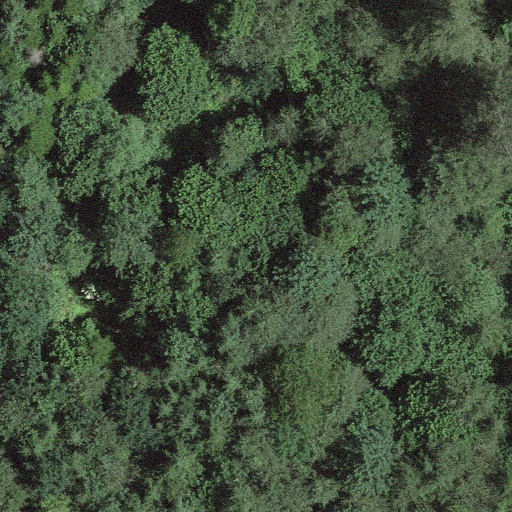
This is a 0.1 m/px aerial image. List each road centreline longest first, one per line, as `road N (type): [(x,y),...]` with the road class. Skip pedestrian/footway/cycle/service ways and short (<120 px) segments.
road 1 (track): [(170,0),(222,43),(287,138),(377,340),(405,511)]
road 2 (track): [(0,390),(80,211),(148,0)]
